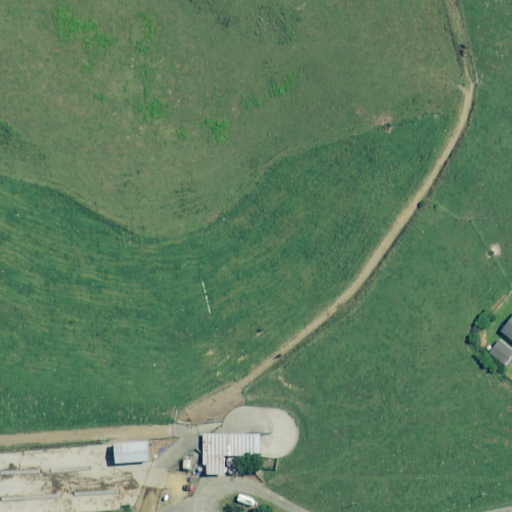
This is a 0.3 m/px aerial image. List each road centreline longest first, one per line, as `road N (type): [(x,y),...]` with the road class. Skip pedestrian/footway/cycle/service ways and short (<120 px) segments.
road 1 (track): [(149,511),(159,478),(192,433),(349,297),(436,173),(463,115),(467,81)]
road 2 (track): [(192,433),(0,444)]
